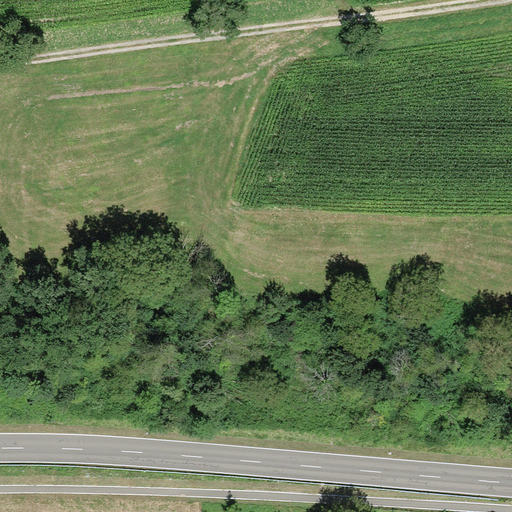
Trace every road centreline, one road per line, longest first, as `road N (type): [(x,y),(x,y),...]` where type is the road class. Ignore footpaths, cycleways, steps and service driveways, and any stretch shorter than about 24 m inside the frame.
road 1 (secondary): [(511,482),(131,449),(0,448)]
road 2 (track): [(487,0),(0,64)]
